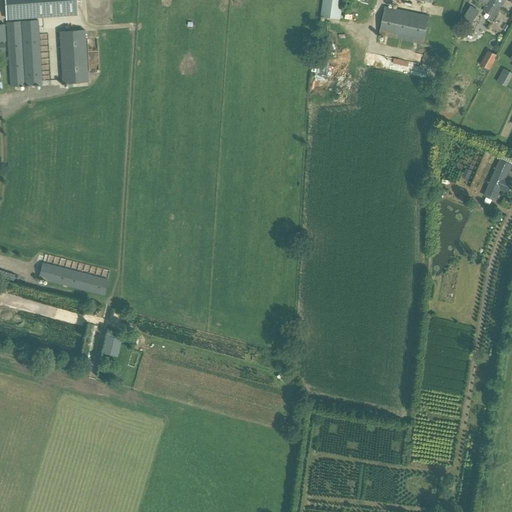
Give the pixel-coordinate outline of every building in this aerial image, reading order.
[(74,0),(4,0),(6,18),(76,13),(74,0)] [(323,0),(321,17),(340,20),(342,0),(323,0)] [(477,0),(486,5),(483,11),(490,15),(487,20),(489,21),(491,22),(501,7),(505,0),(477,0)] [(347,1),(345,7),(354,9),(355,2),(347,1)] [(385,6),(379,35),(424,45),(430,15),(385,6)] [(470,6),(463,18),(471,22),(478,10),(470,6)] [(38,21),(21,22),(25,86),(42,85),(38,21)] [(317,39),(326,39),(327,39),(329,22),(319,21),(316,39),(317,39)] [(20,22),(6,22),(10,86),(24,86),(20,22)] [(85,31),(60,33),(63,84),(88,83),(85,31)] [(317,39),(316,48),(325,48),(326,39),(317,39)] [(488,51),(481,65),(490,69),(497,56),(488,51)] [(511,73),(503,68),(496,81),(506,87),(511,76),(511,73)] [(330,70),(322,71),(323,87),(331,87),(330,70)] [(488,186),(483,198),(492,202),(495,204),(496,203),(501,191),(508,195),(511,186),(511,181),(507,179),(511,166),(511,165),(499,160),(488,186)] [(465,168),(462,176),(468,179),(472,170),(465,168)] [(42,262),(37,279),(103,296),(108,279),(42,262)] [(95,363),(104,327),(94,325),(86,361),(95,363)] [(114,339),(106,337),(102,354),(110,356),(114,339)]
